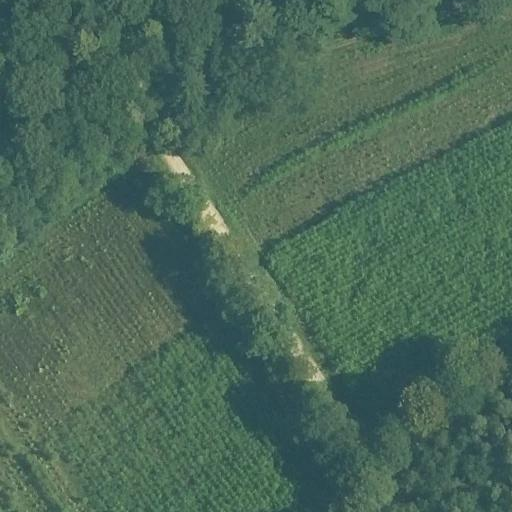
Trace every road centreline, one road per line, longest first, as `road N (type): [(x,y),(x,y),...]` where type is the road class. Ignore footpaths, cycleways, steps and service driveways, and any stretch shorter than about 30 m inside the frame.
road 1 (unclassified): [(104,0),(142,107),(400,511)]
road 2 (track): [(0,210),(114,121),(173,92),(492,0)]
